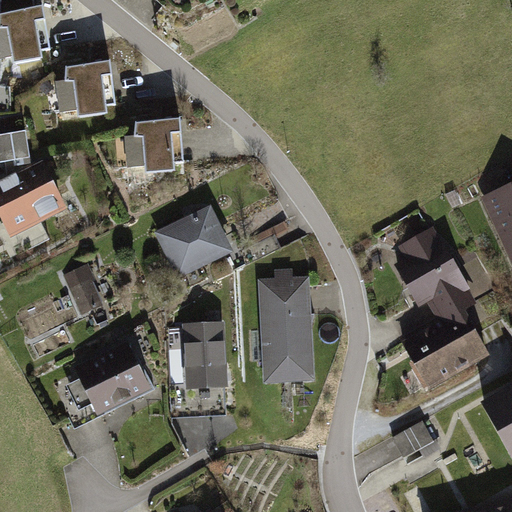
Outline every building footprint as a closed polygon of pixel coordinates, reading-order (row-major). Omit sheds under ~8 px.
[(2,0),(1,0),(0,18),(0,26),(10,26),(14,57),(15,64),(43,59),(42,51),(50,50),(43,7),(34,8),(33,0),(2,0)] [(110,63),(68,69),(69,82),(57,83),(62,112),(79,110),(80,116),(107,113),(107,105),(115,104),(110,63)] [(136,136),(125,137),(129,169),(147,168),(147,173),(175,171),(175,163),(184,162),(180,121),(137,125),(136,136)] [(26,132),(0,136),(0,162),(31,158),(26,132)] [(41,163),(0,183),(0,210),(12,234),(64,208),(41,163)] [(511,188),(486,201),(511,254),(511,188)] [(211,210),(161,234),(181,275),(231,251),(211,210)] [(430,299),(442,320),(462,308),(474,301),(434,232),(405,249),(411,259),(398,266),(421,305),(430,299)] [(87,269),(69,278),(83,311),(102,303),(87,269)] [(309,279),(262,282),(268,381),(314,379),(309,279)] [(442,320),(405,341),(431,387),(488,355),(462,308),(442,320)] [(224,325),(186,327),(189,389),(227,387),(224,325)] [(149,388),(128,345),(79,369),(100,412),(149,388)] [(511,390),(486,405),(511,452),(511,390)] [(423,422),(394,438),(404,457),(434,441),(423,422)] [(511,511),(511,502),(475,511),(511,511)]
